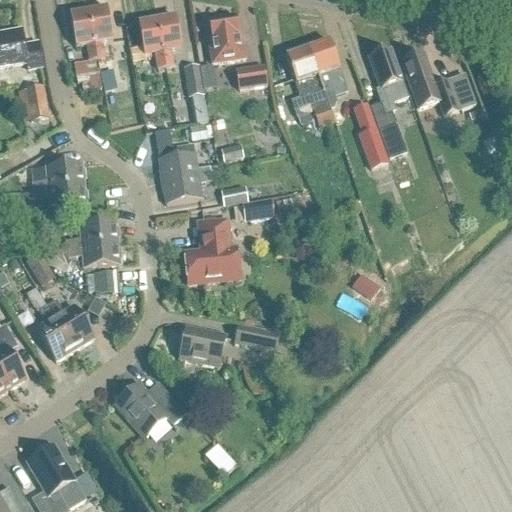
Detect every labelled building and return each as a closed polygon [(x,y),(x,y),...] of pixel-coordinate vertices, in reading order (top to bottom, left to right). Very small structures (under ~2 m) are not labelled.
[(273,16),(288,14),(286,2),(271,4),(273,16)] [(87,16),(96,65),(104,63),(101,47),(112,45),(106,13),(87,16)] [(96,65),(87,16),(69,20),(75,52),(85,50),(88,66),(96,65)] [(240,41),(237,41),(234,21),(208,26),(211,45),(208,46),(212,69),(244,64),(240,41)] [(156,25),(165,73),(173,72),(170,56),(181,54),(175,22),(156,25)] [(165,73),(156,25),(137,28),(143,61),(154,59),(157,75),(165,73)] [(27,75),(41,72),(37,48),(23,50),(21,36),(0,39),(0,73),(26,69),(27,75)] [(347,97),(338,73),(328,46),(306,54),(322,97),(327,110),(329,115),(333,113),(336,106),(334,102),(347,97)] [(314,99),(322,97),(306,54),(285,62),(295,89),(310,84),(312,89),(311,89),(314,99)] [(407,102),(401,87),(390,55),(367,63),(378,94),(375,95),(384,120),(394,116),(391,108),(407,102)] [(130,86),(126,59),(113,60),(117,87),(130,86)] [(400,67),(411,100),(412,100),(417,115),(438,107),(443,121),(457,116),(448,93),(435,97),(433,92),(434,92),(423,59),(400,67)] [(96,65),(88,66),(72,69),(76,88),(79,87),(81,97),(92,95),(93,105),(102,103),(96,65)] [(184,73),(188,102),(202,100),(197,71),(184,73)] [(262,71),(235,75),(239,95),(265,90),(262,71)] [(200,123),(201,145),(218,144),(215,90),(202,91),(203,123),(200,123)] [(22,127),(49,123),(43,91),(18,95),(22,127)] [(152,124),(148,103),(137,104),(141,126),(152,124)] [(333,128),(329,115),(327,110),(312,116),(318,133),(333,128)] [(407,159),(396,130),(378,137),(388,166),(407,159)] [(387,168),(375,135),(358,141),(370,174),(387,168)] [(230,145),(232,156),(253,151),(251,141),(230,145)] [(161,186),(209,177),(208,169),(196,172),(193,156),(157,163),(161,186)] [(347,205),(358,202),(343,158),(331,162),(347,205)] [(34,197),(83,192),(81,170),(45,174),(47,187),(33,188),(34,197)] [(45,174),(31,175),(33,188),(47,187),(45,174)] [(209,177),(161,186),(165,208),(201,202),(199,187),(211,185),(209,177)] [(83,192),(34,197),(34,206),(48,204),(50,217),(85,213),(83,192)] [(244,192),(220,197),(223,211),(247,207),(244,192)] [(0,227),(20,226),(18,204),(0,205),(0,227)] [(245,226),(271,222),(269,206),(242,210),(245,226)] [(201,256),(184,258),(187,290),(240,285),(236,253),(229,254),(226,226),(198,229),(200,249),(201,256)] [(67,253),(117,249),(115,229),(79,232),(80,245),(66,246),(67,253)] [(117,249),(67,253),(68,264),(82,262),(83,275),(119,272),(117,249)] [(26,267),(40,290),(53,281),(39,259),(26,267)] [(361,278),(351,292),(370,305),(379,291),(361,278)] [(37,317),(38,316),(45,328),(35,334),(55,368),(74,357),(46,311),(35,293),(26,299),(37,317)] [(55,306),(46,311),(74,357),(93,346),(72,312),(62,318),(55,306)] [(120,327),(129,314),(119,307),(110,320),(120,327)] [(0,382),(8,396),(26,386),(8,357),(17,352),(4,330),(0,332),(0,382)] [(274,357),(277,340),(238,332),(234,349),(274,357)] [(186,334),(179,365),(218,373),(225,342),(186,334)] [(0,400),(8,396),(0,382),(0,400)] [(145,400),(137,391),(115,410),(145,443),(166,424),(173,431),(185,420),(189,423),(158,388),(145,400)] [(83,403),(74,412),(84,422),(93,413),(83,403)] [(226,476),(243,463),(222,438),(206,452),(226,476)] [(74,487),(74,486),(54,452),(26,468),(44,498),(32,505),(36,511),(74,511),(85,506),(74,487)] [(0,511),(19,511),(8,493),(0,498),(0,511)]
